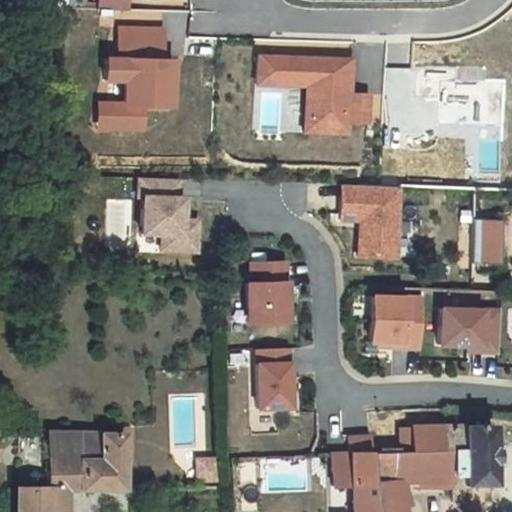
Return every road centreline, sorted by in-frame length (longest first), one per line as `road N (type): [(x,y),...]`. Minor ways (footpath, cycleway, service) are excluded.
road 1 (residential): [(511,397),(444,389),(355,393),(332,378),(321,263),(304,235),(261,211)]
road 2 (residential): [(239,0),(258,18),(400,19),(452,19),(489,0)]
